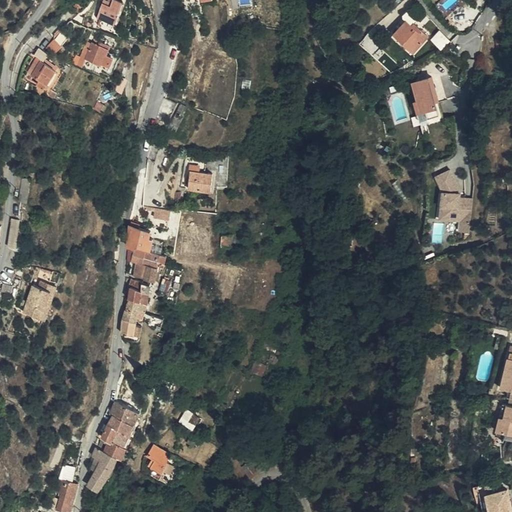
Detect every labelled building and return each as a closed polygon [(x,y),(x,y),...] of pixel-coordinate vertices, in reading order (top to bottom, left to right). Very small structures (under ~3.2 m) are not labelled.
[(120,0),(118,5),(129,9),(131,2),(125,0),(120,0)] [(121,30),(129,9),(118,5),(115,4),(112,11),(107,10),(103,24),(121,30)] [(430,34),(415,21),(413,23),(408,19),(411,15),(407,12),(403,16),(407,21),(396,34),(414,50),(430,34)] [(413,23),(415,21),(417,18),(413,14),(411,15),(408,19),(413,23)] [(432,38),(443,46),(451,37),(440,28),(432,38)] [(107,68),(111,47),(108,46),(107,51),(102,50),(99,66),(107,68)] [(44,67),(50,57),(41,53),(36,62),(39,64),(44,67)] [(49,66),(53,58),(50,57),(44,67),(59,76),(61,73),(49,66)] [(36,82),(44,67),(39,64),(28,83),(33,86),(36,82)] [(50,90),(59,76),(44,67),(36,82),(44,86),(50,90)] [(440,72),(432,74),(438,97),(435,97),(439,113),(427,117),(425,108),(418,109),(422,123),(444,117),(439,100),(447,98),(440,72)] [(438,97),(432,74),(414,79),(419,97),(415,98),(418,109),(425,108),(427,117),(439,113),(435,97),(438,97)] [(47,95),(50,90),(44,86),(41,91),(47,95)] [(460,191),(456,191),(457,183),(451,168),(437,174),(443,189),(440,216),(460,219),(471,220),(474,198),(460,196),(460,191)] [(212,181),(188,178),(187,195),(209,199),(212,181)] [(169,217),(170,209),(156,208),(155,217),(169,217)] [(471,220),(460,219),(459,229),(470,231),(471,220)] [(22,227),(16,226),(13,251),(20,251),(22,227)] [(156,238),(137,231),(135,253),(142,254),(167,260),(170,248),(155,243),(156,238)] [(172,262),(167,260),(142,254),(140,266),(144,267),(150,269),(150,271),(143,271),(141,279),(153,282),(157,270),(164,271),(165,267),(171,268),(172,262)] [(160,284),(164,271),(157,270),(153,282),(160,284)] [(135,291),(137,292),(147,294),(149,287),(137,284),(135,291)] [(32,318),(53,325),(66,290),(50,285),(48,291),(42,290),(32,318)] [(147,294),(155,296),(156,289),(149,287),(147,294)] [(18,298),(19,291),(9,289),(8,297),(18,298)] [(137,292),(134,303),(153,307),(155,296),(147,294),(137,292)] [(134,303),(131,314),(145,317),(146,314),(151,315),(153,307),(134,303)] [(128,324),(143,327),(145,317),(131,314),(129,314),(128,324)] [(155,328),(160,329),(167,330),(169,321),(161,319),(157,318),(155,328)] [(127,325),(128,337),(140,339),(143,327),(128,324),(127,325)] [(501,359),(504,347),(498,346),(496,358),(501,359)] [(511,365),(509,365),(503,396),(511,398),(511,365)] [(118,418),(122,419),(129,422),(133,410),(123,407),(118,418)] [(129,422),(141,426),(145,415),(133,410),(129,422)] [(511,412),(507,411),(499,444),(508,446),(509,441),(511,441),(511,412)] [(202,423),(192,416),(185,427),(196,434),(202,423)] [(122,419),(116,427),(117,428),(137,439),(141,426),(129,422),(122,419)] [(117,428),(116,427),(109,439),(107,438),(104,449),(112,452),(116,443),(110,441),(117,428)] [(137,439),(117,428),(110,441),(116,443),(112,452),(131,461),(132,461),(141,440),(137,439)] [(182,445),(173,440),(167,451),(176,455),(182,445)] [(131,461),(112,452),(104,449),(101,458),(104,459),(108,461),(102,472),(95,486),(108,492),(126,463),(129,465),(131,461)] [(161,480),(168,483),(177,461),(161,454),(156,463),(162,466),(159,473),(163,475),(161,480)] [(98,471),(102,472),(108,461),(104,459),(98,471)] [(76,464),(66,462),(64,470),(74,473),(76,464)] [(79,482),(67,479),(63,491),(62,495),(59,507),(71,510),(72,510),(79,482)] [(491,511),(511,511),(511,490),(504,491),(503,482),(483,484),(485,508),(491,507),(491,511)]
